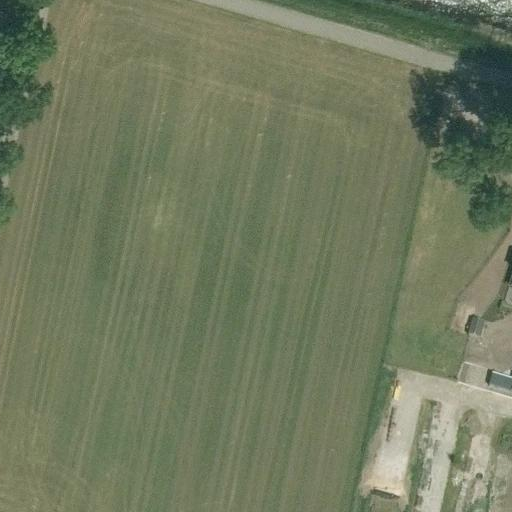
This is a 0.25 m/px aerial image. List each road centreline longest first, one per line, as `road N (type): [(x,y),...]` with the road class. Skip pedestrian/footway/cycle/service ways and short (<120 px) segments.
road 1 (unclassified): [(511,81),(228,0)]
road 2 (unknown): [(38,0),(0,175)]
